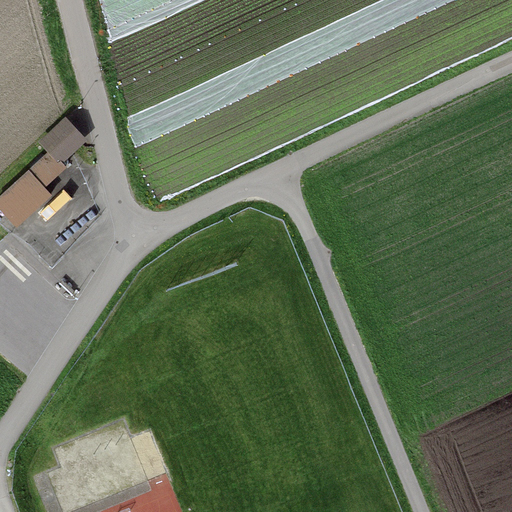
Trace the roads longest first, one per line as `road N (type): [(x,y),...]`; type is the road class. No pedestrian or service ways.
road 1 (track): [(282,175),(418,511)]
road 2 (residential): [(80,0),(141,250)]
road 3 (track): [(282,175),(511,66)]
road 4 (residential): [(141,250),(0,460)]
road 5 (unclassified): [(141,250),(282,175)]
